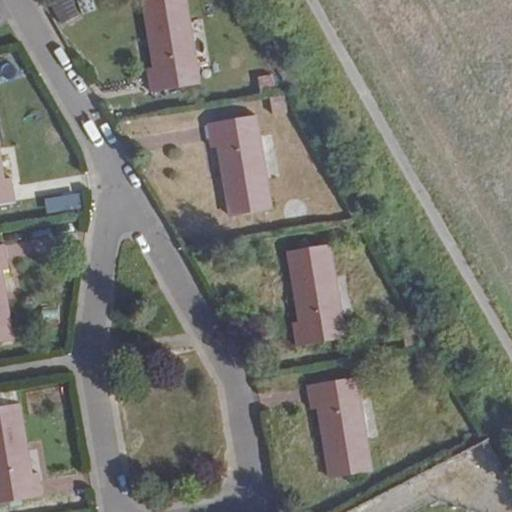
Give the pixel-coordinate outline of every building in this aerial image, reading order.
[(51,0),(56,23),(76,19),(72,0),(51,0)] [(185,0),(143,0),(155,68),(148,70),(152,93),(200,85),(185,0)] [(272,75),(259,78),(261,94),(275,92),(272,75)] [(283,96),(270,98),(273,115),(286,113),(283,96)] [(230,217),(271,210),(255,116),(207,124),(211,148),(218,147),(230,217)] [(3,180),(0,159),(0,205),(15,203),(11,179),(3,180)] [(5,245),(0,245),(0,342),(12,341),(1,270),(8,269),(5,245)] [(329,245),(289,252),(300,322),(293,324),(297,347),(345,339),(329,245)] [(416,330),(403,332),(405,349),(419,346),(416,330)] [(429,351),(416,353),(419,370),(432,368),(429,351)] [(371,472),(356,378),(307,386),(311,410),(319,409),(331,479),(371,472)] [(19,404),(0,407),(0,504),(42,497),(38,474),(31,475),(19,404)]
